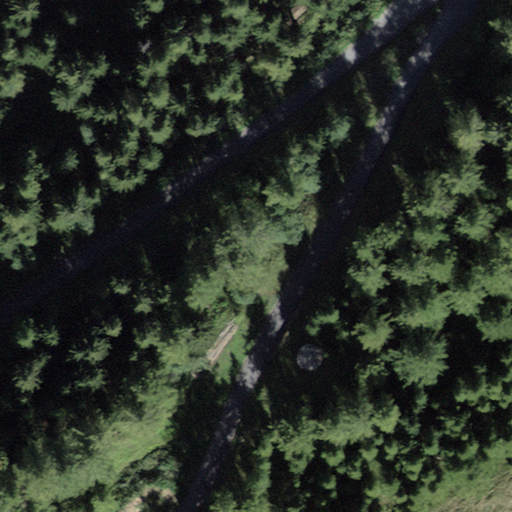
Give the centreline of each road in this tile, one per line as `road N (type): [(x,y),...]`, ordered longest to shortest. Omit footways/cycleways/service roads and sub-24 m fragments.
road 1 (unclassified): [(456,0),(179,511)]
road 2 (unclassified): [(0,308),(411,0)]
